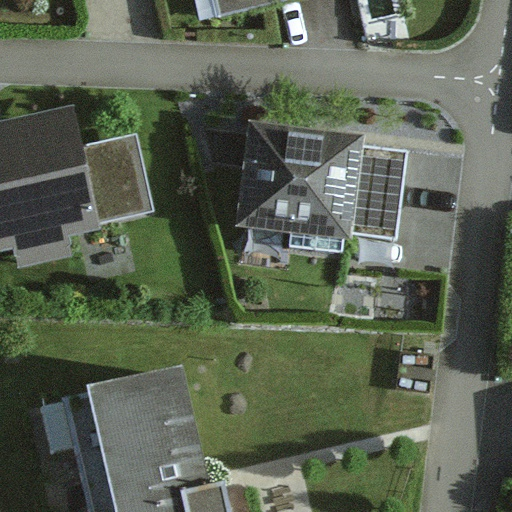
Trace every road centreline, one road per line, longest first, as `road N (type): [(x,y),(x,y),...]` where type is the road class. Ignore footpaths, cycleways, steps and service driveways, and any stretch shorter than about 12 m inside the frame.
road 1 (residential): [(488,91),(0,65)]
road 2 (residential): [(451,511),(488,91)]
